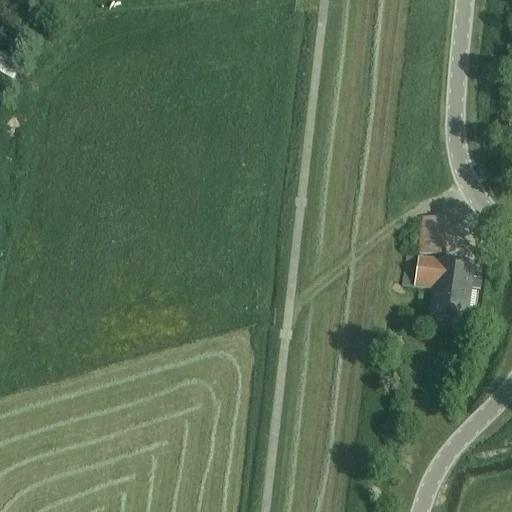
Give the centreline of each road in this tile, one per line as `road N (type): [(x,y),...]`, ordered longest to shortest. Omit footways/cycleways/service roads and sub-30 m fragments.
road 1 (unclassified): [(511,230),(463,173),(452,142),(449,102),(463,0)]
road 2 (unclassified): [(424,511),(435,485),(511,384)]
